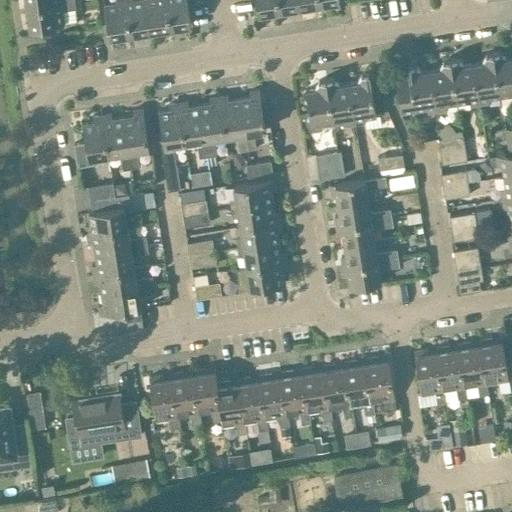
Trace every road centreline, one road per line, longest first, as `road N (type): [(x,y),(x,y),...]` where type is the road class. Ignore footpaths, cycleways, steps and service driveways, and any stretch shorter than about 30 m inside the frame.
road 1 (residential): [(71,342),(35,81),(222,56)]
road 2 (residential): [(315,312),(275,50)]
road 3 (residential): [(511,465),(419,482),(397,315)]
road 4 (residential): [(315,312),(71,342)]
road 5 (residential): [(275,50),(457,22)]
